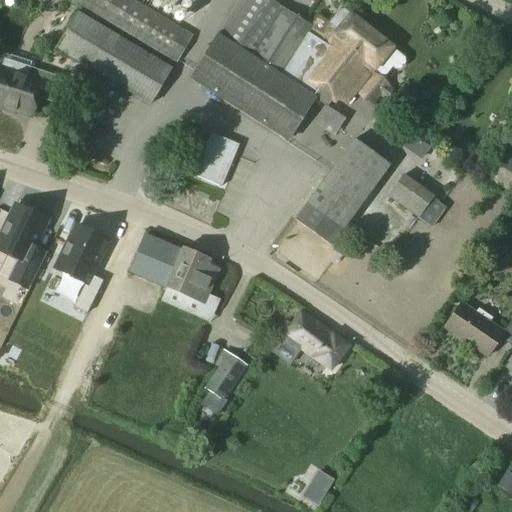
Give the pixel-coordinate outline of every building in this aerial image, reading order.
[(66,0),(176,65),(193,36),(132,0),(66,0)] [(265,0),(238,0),(217,35),(188,80),(286,142),(314,97),(327,107),(331,102),(335,106),(339,102),(345,105),(373,70),(383,78),(391,69),(394,71),(397,71),(399,70),(402,69),(405,64),(404,59),(390,49),(350,16),(338,30),(317,16),(310,28),(265,0)] [(78,14),(56,50),(149,106),(171,69),(78,14)] [(0,106),(18,112),(18,111),(31,116),(37,99),(53,104),(61,79),(30,69),(32,62),(6,54),(0,56),(0,106)] [(374,74),(356,95),(372,107),(381,97),(386,101),(395,91),(390,86),(374,74)] [(193,176),(221,188),(238,146),(210,135),(193,176)] [(353,140),(305,206),(294,220),(331,247),(390,167),(353,140)] [(511,160),(506,156),(490,181),(511,194),(511,160)] [(403,175),(387,198),(417,220),(434,197),(403,175)] [(16,205),(0,237),(0,251),(19,261),(8,283),(25,291),(43,253),(33,248),(46,220),(33,214),(36,209),(23,203),(21,208),(16,205)] [(76,226),(55,270),(85,284),(73,308),(86,314),(102,281),(90,275),(107,241),(94,235),(96,230),(83,224),(81,228),(76,226)] [(164,289),(165,287),(204,305),(218,271),(207,266),(209,262),(181,250),(180,252),(144,236),(128,273),(164,289)] [(487,358),(499,339),(511,347),(511,345),(511,319),(503,333),(487,322),(489,319),(478,312),(476,315),(460,304),(443,329),(487,358)] [(281,333),(284,335),(279,341),(298,355),(301,351),(331,372),(349,348),(301,314),(292,328),(287,324),(281,333)] [(223,403),(247,367),(228,354),(204,390),(223,403)] [(304,497),(318,505),(332,481),(319,473),(304,497)] [(471,511),(478,503),(468,494),(459,505),(467,511),(471,511)]
